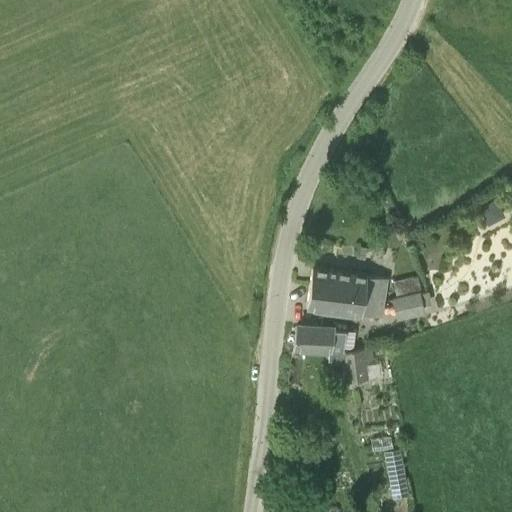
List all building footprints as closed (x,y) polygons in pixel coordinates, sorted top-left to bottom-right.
[(311,265),(308,284),(382,295),(384,277),(311,265)] [(415,275),(393,280),(395,295),(418,290),(415,275)] [(380,314),(382,295),(308,284),(306,303),(380,314)] [(393,295),(397,315),(422,310),(421,304),(429,302),(427,290),(419,292),(418,290),(395,295),(393,295)] [(341,352),(343,352),(343,349),(344,328),(295,324),(293,345),(329,348),(328,351),(341,352)] [(343,352),(341,352),(344,380),(368,377),(366,361),(373,362),(372,356),(390,354),(388,343),(380,344),(380,345),(343,349),(343,352)] [(393,449),(391,432),(378,434),(380,451),(393,449)] [(385,458),(388,474),(404,471),(401,455),(385,458)]
